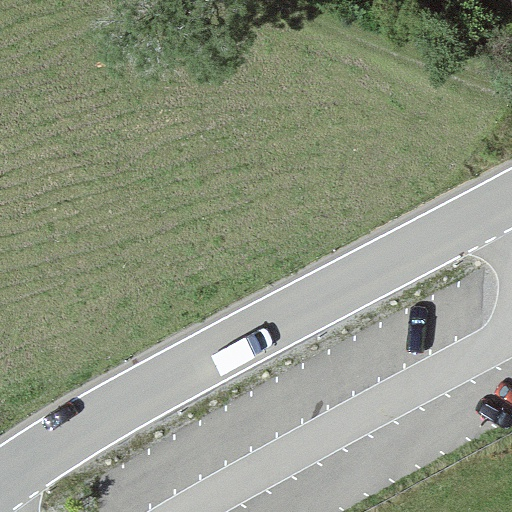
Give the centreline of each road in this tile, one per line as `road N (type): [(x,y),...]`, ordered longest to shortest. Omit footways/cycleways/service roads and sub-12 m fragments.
road 1 (tertiary): [(0,479),(511,201)]
road 2 (track): [(278,0),(511,96)]
